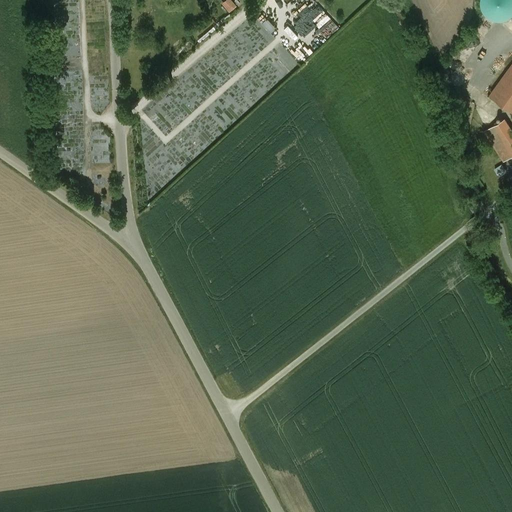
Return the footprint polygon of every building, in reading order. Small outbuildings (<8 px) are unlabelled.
[(234,0),(227,0),(224,2),(231,12),(239,7),(234,0)] [(511,0),(480,0),(481,3),(484,8),(489,12),(495,15),(501,15),(507,14),(511,10),(511,0)] [(264,24),(275,31),(278,25),(268,19),(264,24)] [(303,26),(298,31),(309,43),(314,38),(303,26)] [(287,43),(294,59),(310,52),(303,36),(287,43)] [(511,64),(490,95),(511,110),(511,64)] [(511,131),(504,118),(485,131),(504,161),(511,156),(511,131)]
